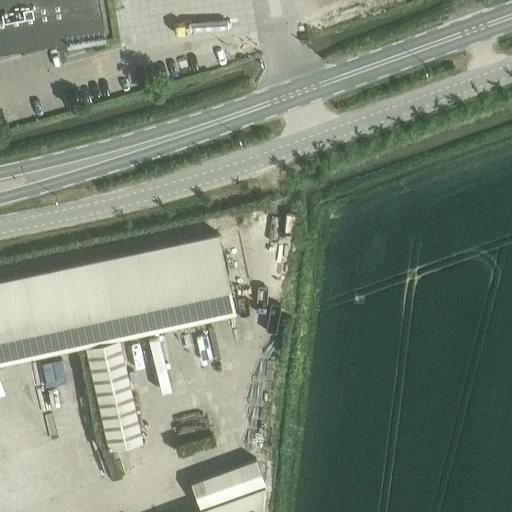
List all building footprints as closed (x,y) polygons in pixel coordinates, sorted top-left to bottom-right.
[(0,0),(0,47),(105,29),(100,0),(0,0)] [(82,262),(218,236),(217,231),(82,262)] [(230,310),(218,236),(82,262),(0,280),(0,361),(85,343),(230,310)] [(118,337),(85,345),(108,447),(141,439),(118,337)] [(255,458),(191,482),(200,506),(264,482),(255,458)] [(261,511),(264,485),(189,511),(261,511)]
